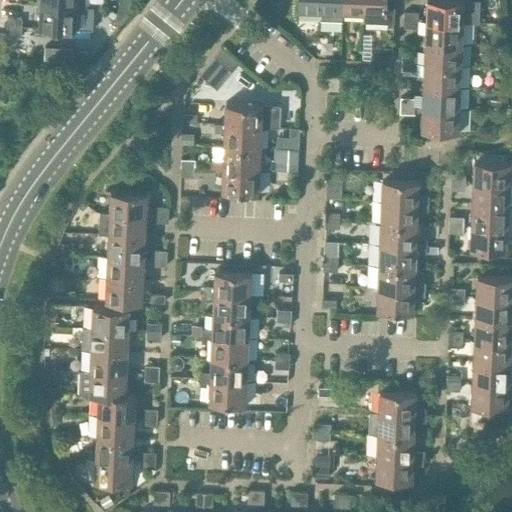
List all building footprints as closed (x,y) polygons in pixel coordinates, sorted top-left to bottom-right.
[(321,9),(321,0),(299,0),(299,8),(321,9)] [(343,0),(321,0),(321,9),(321,19),(341,20),(342,10),(343,10),(343,0)] [(364,0),(343,0),(343,10),(364,11),(364,0)] [(364,0),(364,11),(364,21),(394,22),(394,0),(364,0)] [(427,0),(426,20),(463,21),(463,0),(427,0)] [(77,6),(41,4),(39,26),(76,28),(77,6)] [(7,25),(21,26),(22,18),(7,17),(7,25)] [(419,19),(405,19),(405,27),(419,28),(419,19)] [(462,43),(463,21),(426,20),(426,42),(462,43)] [(461,64),(462,43),(426,42),(425,63),(461,64)] [(221,48),(199,74),(217,89),(239,63),(221,48)] [(417,63),(403,62),(403,71),(417,71),(417,63)] [(460,86),(461,64),(425,63),(424,85),(460,86)] [(424,85),(423,106),(459,107),(460,86),(424,85)] [(401,106),(415,106),(416,98),(402,98),(401,106)] [(225,124),(261,125),(279,126),(280,104),(226,102),(225,124)] [(415,106),(401,106),(401,114),(415,114),(415,106)] [(459,107),(423,106),(422,129),(458,130),(459,107)] [(197,122),(197,114),(183,113),(182,121),(197,122)] [(260,147),(261,125),(225,124),(215,123),(214,131),(225,132),(224,146),(260,147)] [(494,124),(482,127),(484,137),(496,134),(494,124)] [(274,148),(299,149),(300,127),(290,127),(290,136),(278,136),(276,139),(276,148),(274,148)] [(182,133),(182,143),(194,144),(194,133),(182,133)] [(259,169),(260,147),(224,146),(223,160),(213,160),(212,167),(223,168),(259,169)] [(299,149),(274,148),(273,170),(298,171),(299,149)] [(181,158),(180,167),(195,167),(195,159),(181,158)] [(473,182),(510,183),(511,161),(474,159),(473,182)] [(180,167),(180,175),(181,175),(194,175),(195,167),(180,167)] [(259,169),(223,168),(222,190),(258,191),(259,169)] [(451,173),(450,190),(466,190),(465,173),(451,173)] [(327,176),(327,195),(341,196),(341,176),(327,176)] [(419,179),(383,178),(382,200),(429,203),(429,195),(419,194),(419,179)] [(473,182),(472,203),(509,205),(510,183),(473,182)] [(111,190),(110,212),(146,214),(147,192),(111,190)] [(382,200),(381,222),(418,223),(418,209),(429,210),(429,203),(382,200)] [(508,226),(509,205),(472,203),(471,225),(508,226)] [(154,214),(168,215),(169,207),(155,206),(154,214)] [(340,211),(327,210),(326,219),(340,220),(340,211)] [(100,212),(99,233),(109,234),(145,236),(146,214),(110,212),(100,212)] [(168,215),(154,214),(154,222),(168,223),(168,215)] [(449,216),(448,224),(463,224),(463,216),(449,216)] [(381,222),(380,243),(427,245),(427,238),(417,238),(418,223),(381,222)] [(448,224),(448,233),(449,233),(463,233),(463,224),(448,224)] [(508,226),(471,225),(470,247),(507,249),(508,226)] [(109,234),(108,255),(144,257),(145,236),(109,234)] [(380,243),(379,265),(416,266),(417,252),(427,252),(427,245),(380,243)] [(152,257),(166,258),(167,250),(153,249),(152,257)] [(324,254),(324,262),(338,263),(339,254),(324,254)] [(108,255),(107,277),(143,279),(144,257),(108,255)] [(166,258),(152,257),(152,265),(166,266),(166,258)] [(379,265),(379,287),(426,289),(426,281),(415,281),(416,266),(379,265)] [(203,292),(250,294),(251,271),(215,270),(214,285),(204,284),(203,292)] [(279,280),(293,280),(294,271),(279,271),(279,280)] [(476,296),(511,297),(511,275),(477,274),(476,296)] [(142,301),(143,279),(107,277),(106,300),(142,301)] [(426,289),(379,287),(378,309),(414,310),(415,295),(426,296),(426,289)] [(450,295),(465,296),(465,288),(451,288),(450,295)] [(249,315),(250,294),(203,292),(203,299),(214,300),(213,314),(249,315)] [(165,294),(151,294),(150,302),(164,302),(165,294)] [(465,296),(450,295),(450,303),(464,304),(465,296)] [(511,297),(476,296),(475,318),(511,319),(511,297)] [(322,306),(337,306),(337,298),(323,297),(322,306)] [(129,329),(130,307),(93,305),(92,327),(129,329)] [(248,337),(249,315),(213,314),(212,328),(202,328),(201,335),(248,337)] [(475,339),(511,341),(511,340),(511,319),(475,318),(475,339)] [(129,329),(92,327),(83,327),(82,349),(91,349),(128,351),(129,329)] [(161,331),(147,330),(146,338),(161,339),(161,331)] [(448,338),(463,339),(463,331),(449,331),(448,338)] [(247,359),(248,337),(201,335),(201,342),(211,343),(211,357),(247,359)] [(463,339),(448,338),(448,346),(462,347),(463,339)] [(475,339),(474,361),(510,362),(511,341),(475,339)] [(127,372),(128,351),(91,349),(90,371),(127,372)] [(289,352),(275,352),(275,360),(289,360),(289,352)] [(246,380),(247,359),(211,357),(210,371),(200,371),(200,378),(246,380)] [(275,368),(289,368),(289,360),(275,360),(275,368)] [(474,361),(473,383),(509,384),(510,362),(474,361)] [(145,373),(159,374),(159,366),(145,366),(145,373)] [(90,371),(89,392),(136,395),(136,393),(126,393),(127,372),(90,371)] [(159,374),(145,373),(145,381),(159,382),(159,374)] [(447,382),(461,382),(461,374),(447,374),(447,382)] [(246,380),(200,378),(199,385),(210,386),(209,401),(246,403),(246,380)] [(55,381),(47,382),(48,391),(56,390),(55,381)] [(461,382),(447,382),(446,390),(460,390),(461,382)] [(509,384),(473,383),(472,405),(508,407),(509,384)] [(318,395),(333,395),(333,386),(318,386),(318,395)] [(379,412),(426,414),(426,407),(416,406),(416,391),(380,389),(379,412)] [(60,392),(51,392),(51,401),(57,401),(60,398),(60,392)] [(135,416),(136,395),(89,392),(89,393),(99,393),(98,415),(135,416)] [(273,403),(288,403),(288,395),(274,395),(273,403)] [(319,409),(318,419),(333,420),(333,409),(319,409)] [(379,412),(378,434),(414,435),(415,420),(425,421),(426,414),(379,412)] [(134,438),(135,416),(98,415),(97,436),(134,438)] [(157,417),(143,416),(143,425),(157,425),(157,417)] [(331,422),(317,422),(317,431),(331,432),(331,422)] [(378,434),(377,455),(424,457),(424,450),(414,450),(414,435),(378,434)] [(97,436),(96,458),(133,459),(134,438),(97,436)] [(141,460),(155,460),(156,452),(141,451),(141,460)] [(330,454),(316,454),(315,474),(329,475),(330,454)] [(333,455),(332,467),(342,468),(342,455),(333,455)] [(424,457),(377,455),(376,478),(413,479),(413,464),(424,464),(424,457)] [(133,459),(96,458),(95,479),(132,481),(133,459)] [(255,504),(256,490),(248,490),(248,504),(255,504)] [(256,490),(255,504),(264,504),(264,490),(256,490)] [(161,505),(161,491),(154,491),(153,505),(161,505)] [(161,491),(161,505),(169,505),(169,491),(161,491)] [(299,506),(299,492),(291,491),(291,506),(299,506)] [(204,507),(205,492),(197,492),(196,506),(204,507)] [(205,492),(204,507),(212,507),(213,493),(205,492)] [(299,492),(299,506),(307,506),(307,492),(299,492)] [(108,494),(100,499),(105,507),(113,502),(108,494)] [(342,508),(343,494),(335,494),(334,508),(342,508)] [(343,494),(342,508),(350,508),(351,494),(343,494)]
